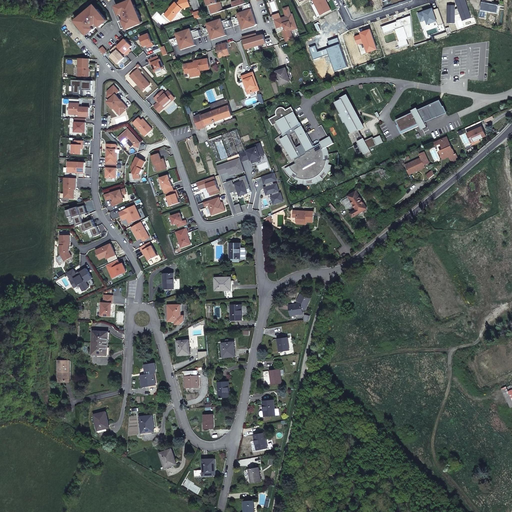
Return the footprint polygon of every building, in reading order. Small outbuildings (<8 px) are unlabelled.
[(176,2),(168,12),(172,16),(174,13),(177,15),(183,9),(191,7),(188,0),(180,0),(180,1),(178,4),(176,2)] [(207,0),(209,6),(212,14),(223,10),(220,2),(218,3),(216,0),(207,0)] [(331,10),(326,0),(313,0),(321,15),(331,10)] [(455,16),(460,14),(463,21),(471,18),(464,0),(456,0),(459,8),(455,9),(455,5),(448,5),(448,23),(455,23),(455,16)] [(484,0),(484,2),(482,2),(480,17),(485,18),(487,9),(498,11),(499,5),(492,4),(492,0),(484,0)] [(131,1),(117,7),(122,21),(120,22),(123,29),(127,28),(127,30),(140,24),(138,20),(141,19),(136,5),(133,6),(131,1)] [(256,26),(258,24),(253,9),(252,9),(251,4),(244,6),(246,9),(244,10),(243,12),(237,14),(239,18),(232,20),(234,27),(241,24),(243,30),(256,26)] [(93,7),(76,21),(86,33),(90,30),(91,32),(99,26),(101,27),(104,24),(103,22),(107,19),(98,10),(96,11),(93,7)] [(292,14),(289,7),(284,9),(286,16),(275,20),(277,29),(285,26),(286,30),(283,31),(286,42),(294,39),(291,30),(298,28),(293,14),(292,14)] [(196,19),(203,17),(201,11),(194,13),(196,19)] [(210,34),(212,40),(219,38),(227,35),(225,29),(233,27),(230,20),(223,23),(222,19),(207,23),(208,28),(201,30),(203,37),(210,34)] [(181,44),(183,50),(196,45),(195,39),(202,37),(200,30),(193,33),(191,28),(177,33),(179,37),(175,38),(177,45),(181,44)] [(378,49),(371,30),(361,33),(362,35),(355,37),(358,44),(364,42),(368,53),(378,49)] [(140,38),(144,47),(147,45),(149,44),(150,47),(154,45),(150,34),(140,38)] [(244,41),(246,49),(259,46),(264,44),(266,43),(264,35),(257,37),(257,34),(243,37),(243,38),(244,41)] [(126,39),(118,47),(120,49),(126,56),(130,52),(128,51),(130,49),(132,46),(126,39)] [(230,54),(228,43),(217,46),(217,47),(219,58),(225,56),(230,54)] [(118,64),(125,58),(118,50),(120,49),(118,47),(117,46),(111,51),(114,54),(111,56),(118,64)] [(158,57),(149,60),(151,64),(152,63),(156,72),(165,69),(161,60),(160,60),(158,57)] [(90,59),(79,58),(78,76),(89,77),(90,72),(90,69),(90,59)] [(202,61),(187,64),(188,69),(190,69),(191,75),(201,73),(201,71),(210,69),(209,59),(202,60),(202,61)] [(139,69),(131,76),(137,84),(138,83),(139,85),(143,91),(151,85),(141,74),(142,73),(139,69)] [(279,81),(281,85),(291,82),(286,69),(276,72),(279,80),(278,81),(279,81)] [(260,90),(253,73),(243,77),(246,86),(247,85),(250,93),(260,90)] [(93,81),(72,80),(72,86),(74,86),(74,94),(80,94),(80,90),(80,88),(82,88),(82,90),(92,90),(93,81)] [(116,107),(122,114),(128,108),(120,99),(119,100),(118,99),(119,97),(116,95),(120,92),(114,86),(108,91),(108,97),(110,100),(107,102),(114,109),(114,108),(116,107)] [(170,99),(173,96),(169,91),(166,94),(163,91),(155,98),(157,102),(159,100),(160,101),(158,103),(154,106),(159,112),(165,107),(164,106),(171,99),(170,99)] [(255,105),(255,107),(265,104),(262,96),(258,95),(261,103),(255,105)] [(165,107),(176,98),(173,96),(170,99),(171,99),(164,106),(165,107)] [(359,131),(364,128),(357,115),(356,116),(355,113),(356,112),(347,96),(342,99),(342,100),(337,103),(343,114),(341,115),(345,123),(347,122),(353,133),(359,130),(359,131)] [(228,99),(212,105),(214,110),(214,112),(230,106),(228,99)] [(397,121),(402,132),(420,124),(421,126),(426,123),(424,122),(443,113),(438,102),(419,111),(418,110),(413,112),(414,113),(397,121)] [(70,103),(70,114),(79,115),(79,117),(90,117),(90,108),(79,107),(79,104),(70,103)] [(224,119),(233,116),(233,115),(230,106),(214,112),(212,112),(207,114),(202,116),(202,115),(195,117),(199,129),(206,127),(206,125),(215,122),(216,122),(224,119)] [(116,107),(114,108),(120,116),(122,114),(116,107)] [(322,145),(315,149),(306,134),(300,124),(294,113),(295,112),(292,107),(286,110),(285,109),(283,108),(282,108),(280,108),(278,109),(277,110),(277,111),(276,113),(276,114),(277,116),(269,120),(273,126),(277,124),(284,134),(283,135),(284,138),(281,140),(294,159),(295,159),(296,160),(295,161),(296,164),(286,170),(288,173),(291,176),(294,172),(298,175),(297,177),(299,181),(299,184),(303,185),(307,185),(307,180),(313,179),(314,182),(316,181),(319,180),(321,178),(322,178),(320,175),(324,171),(328,174),(330,172),(330,170),(331,168),(332,166),(328,165),(328,161),(325,161),(324,156),(330,155),(329,151),(327,148),(324,149),(322,145)] [(75,118),(75,132),(86,133),(87,123),(86,123),(86,119),(75,118)] [(145,137),(153,130),(144,119),(142,121),(139,118),(133,123),(145,137)] [(402,132),(399,125),(397,126),(402,134),(421,126),(420,124),(402,132)] [(479,139),(487,136),(482,127),(468,133),(471,142),(479,138),(479,139)] [(132,134),(129,130),(119,138),(125,145),(128,143),(129,141),(133,145),(134,145),(135,147),(139,148),(140,143),(133,135),(133,136),(131,134),(132,134)] [(244,152),(246,151),(238,130),(230,132),(238,154),(244,152)] [(238,154),(230,132),(222,135),(224,139),(230,157),(234,155),(238,154)] [(315,149),(322,145),(324,149),(327,148),(332,145),(329,138),(320,142),(321,143),(315,147),(307,133),(306,134),(315,149)] [(214,142),(215,142),(222,139),(224,139),(222,135),(209,140),(211,143),(214,142)] [(381,136),(374,139),(378,146),(384,143),(381,136)] [(359,144),(354,146),(358,155),(363,152),(364,154),(370,151),(369,150),(378,146),(374,139),(373,137),(368,140),(369,141),(366,143),(365,141),(364,139),(358,142),(359,144)] [(453,150),(448,137),(434,143),(435,145),(437,144),(438,146),(441,144),(443,149),(445,148),(445,149),(440,151),(444,159),(450,157),(452,163),(459,160),(457,154),(456,154),(453,149),(453,150)] [(222,160),(229,157),(222,139),(215,142),(222,160)] [(72,145),(72,154),(82,154),(82,145),(84,145),(84,141),(75,141),(75,145),(72,145)] [(217,161),(221,160),(214,142),(211,143),(217,161)] [(107,164),(117,164),(118,153),(117,153),(117,150),(118,150),(118,146),(117,144),(107,144),(107,149),(109,149),(108,157),(106,157),(106,164),(107,164)] [(265,155),(261,144),(256,146),(257,148),(239,154),(242,162),(250,159),(251,160),(254,159),(255,162),(261,160),(260,157),(265,155)] [(430,163),(425,152),(420,155),(421,158),(406,165),(409,174),(416,170),(417,171),(426,167),(425,165),(430,163)] [(158,172),(167,169),(164,159),(162,160),(160,154),(152,156),(155,165),(156,164),(158,172)] [(134,179),(141,178),(140,174),(143,169),(142,169),(146,162),(137,157),(132,167),(133,173),(134,173),(134,179)] [(239,173),(245,171),(241,159),(217,167),(220,175),(228,172),(229,175),(237,173),(239,172),(239,173)] [(68,162),(68,172),(85,173),(86,163),(68,162)] [(117,178),(118,164),(117,164),(107,164),(106,171),(107,171),(107,172),(107,178),(117,178)] [(362,179),(379,171),(383,178),(391,173),(389,169),(384,171),(383,169),(382,170),(381,167),(361,176),(362,179)] [(275,173),(262,177),(265,184),(267,184),(268,187),(265,188),(267,195),(272,193),(273,196),(271,196),(274,205),(284,201),(281,193),(280,193),(277,184),(275,185),(274,181),(277,180),(275,173)] [(166,193),(174,190),(169,175),(160,178),(165,193),(166,193)] [(251,188),(246,175),(240,178),(241,182),(234,184),(233,180),(227,182),(230,193),(238,191),(240,196),(248,193),(247,189),(251,188)] [(65,178),(64,198),(74,199),(75,189),(77,189),(77,178),(65,178)] [(126,189),(105,195),(107,200),(113,198),(114,201),(112,202),(113,207),(123,202),(122,199),(124,198),(123,195),(127,194),(126,189)] [(174,190),(166,193),(171,206),(180,203),(178,196),(179,196),(177,189),(174,190)] [(367,209),(357,191),(349,196),(354,205),(357,210),(350,214),(353,217),(367,209)] [(354,205),(349,196),(342,200),(348,209),(354,205)] [(240,204),(235,205),(237,214),(243,212),(240,204)] [(135,205),(119,212),(123,221),(127,219),(128,218),(129,220),(134,222),(141,219),(135,205)] [(80,225),(84,224),(82,216),(89,214),(87,206),(81,208),(80,207),(67,210),(69,217),(74,216),(76,227),(80,225)] [(313,222),(314,212),(298,211),(298,218),(297,224),(303,224),(303,222),(307,222),(313,222)] [(183,221),(181,213),(171,217),(174,225),(177,224),(178,227),(188,224),(186,220),(183,221)] [(84,224),(80,225),(83,232),(91,229),(94,237),(101,234),(97,226),(96,227),(93,220),(84,224)] [(142,222),(132,228),(139,240),(142,238),(144,241),(150,238),(142,222)] [(187,228),(176,232),(182,248),(191,244),(187,233),(188,232),(187,228)] [(61,255),(65,261),(72,257),(70,252),(70,246),(71,245),(71,235),(61,235),(61,255)] [(150,242),(140,248),(143,252),(144,251),(146,254),(149,261),(158,256),(150,242)] [(241,259),(241,248),(241,243),(231,243),(231,259),(232,259),(239,259),(241,259)] [(109,262),(118,258),(111,244),(97,251),(101,259),(107,257),(109,262)] [(118,260),(110,264),(113,271),(110,273),(113,278),(118,276),(118,275),(127,271),(125,266),(122,267),(118,260)] [(77,275),(75,270),(68,274),(71,280),(71,281),(74,286),(78,283),(79,285),(80,285),(84,291),(90,287),(95,284),(92,279),(93,278),(87,269),(77,275)] [(174,273),(163,274),(164,290),(174,289),(174,273)] [(225,290),(232,290),(232,281),(232,280),(225,280),(225,278),(215,278),(216,290),(225,290)] [(306,310),(311,298),(301,294),(297,303),(297,304),(290,306),(291,315),(304,313),(303,310),(306,310)] [(112,304),(113,304),(114,296),(105,295),(104,303),(102,303),(102,315),(112,316),(112,310),(111,310),(111,309),(112,309),(112,304)] [(242,320),(242,304),(232,305),(232,321),(242,320)] [(181,316),(181,305),(169,305),(169,315),(171,315),(171,321),(176,321),(176,324),(182,324),(184,321),(184,316),(181,316)] [(109,332),(93,331),(93,343),(108,344),(109,332)] [(288,337),(278,339),(280,352),(290,350),(288,337)] [(181,341),(177,341),(178,355),(189,354),(189,347),(190,347),(189,340),(181,341)] [(226,343),(222,343),(223,357),(234,356),(234,349),(235,349),(234,342),(226,343)] [(93,343),(92,355),(108,355),(108,344),(93,343)] [(71,361),(58,361),(58,372),(63,372),(63,381),(70,382),(71,361)] [(146,372),(147,374),(141,375),(143,387),(157,385),(155,373),(157,373),(155,363),(148,364),(149,368),(146,372)] [(280,370),(280,369),(270,370),(272,385),(282,383),(281,376),(280,370)] [(185,376),(186,388),(195,388),(195,386),(199,386),(199,377),(198,375),(198,370),(185,371),(185,376)] [(230,397),(229,381),(219,382),(219,398),(230,397)] [(507,386),(503,388),(511,408),(511,407),(511,389),(510,391),(507,386)] [(275,415),(275,409),(274,400),(263,401),(264,410),(265,417),(275,415)] [(109,421),(106,412),(94,415),(98,430),(108,428),(106,422),(109,421)] [(214,414),(204,415),(204,429),(214,428),(214,414)] [(154,425),(153,415),(140,417),(142,433),(153,432),(152,425),(154,425)] [(265,433),(255,434),(257,450),(268,448),(265,433)] [(175,458),(172,449),(160,453),(165,468),(175,465),(173,459),(175,458)] [(216,469),(215,459),(203,460),(204,476),(214,475),(214,469),(216,469)] [(249,469),(251,483),(261,481),(259,467),(249,469)] [(254,511),(254,501),(244,501),(244,511),(254,511)]
